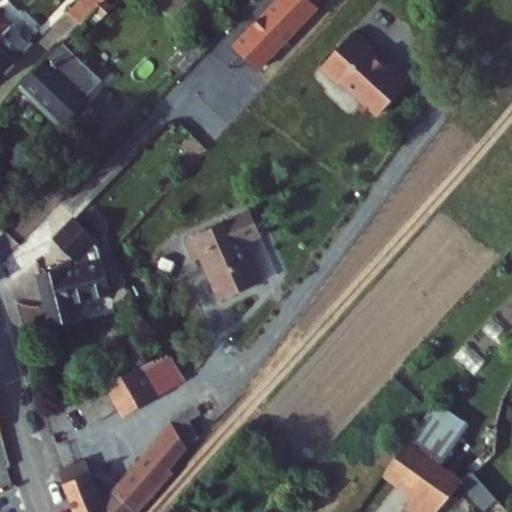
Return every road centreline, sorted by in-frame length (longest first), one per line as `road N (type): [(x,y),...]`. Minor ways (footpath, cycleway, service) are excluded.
road 1 (track): [(155,511),(511,113)]
road 2 (residential): [(0,341),(52,511)]
